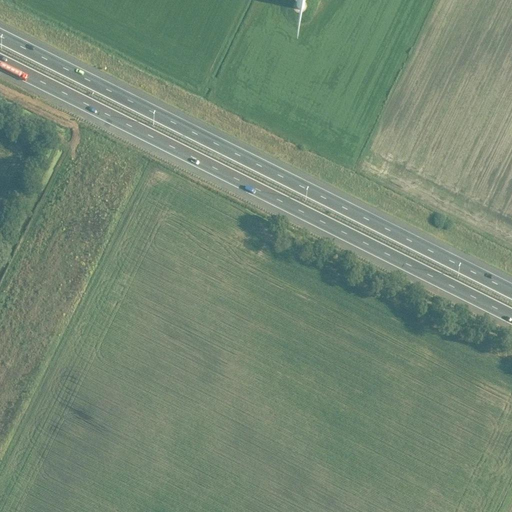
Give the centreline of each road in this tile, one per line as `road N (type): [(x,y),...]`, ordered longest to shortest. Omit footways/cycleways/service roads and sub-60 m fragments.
road 1 (motorway): [(0,62),(511,318)]
road 2 (motorway): [(511,288),(0,34)]
